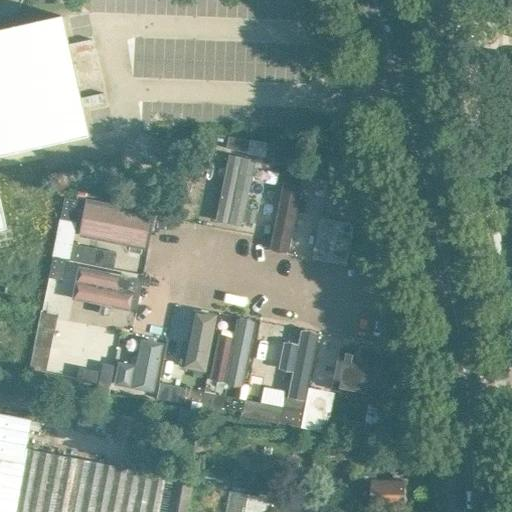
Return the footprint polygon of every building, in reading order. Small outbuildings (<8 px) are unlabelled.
[(0,154),(87,136),(88,136),(88,135),(89,134),(89,133),(88,134),(83,111),(67,41),(62,18),(63,18),(63,17),(61,17),(61,15),(60,16),(0,29),(0,154)] [(249,140),(228,137),(226,148),(247,152),(249,140)] [(305,163),(286,160),(285,160),(283,171),(303,175),(305,163)] [(331,168),(305,163),(303,175),(316,178),(328,180),(331,168)] [(238,176),(239,168),(226,165),(215,223),(241,229),(251,178),(238,176)] [(206,167),(196,220),(211,223),(221,170),(206,167)] [(0,177),(0,230),(13,227),(0,177)] [(299,189),(283,186),(270,251),(286,254),(299,189)] [(64,197),(61,215),(73,218),(76,200),(75,200),(64,197)] [(148,215),(86,205),(81,237),(128,245),(131,231),(145,234),(148,215)] [(73,218),(61,215),(60,218),(52,256),(65,259),(64,260),(68,261),(68,260),(72,243),(76,220),(72,219),(73,218)] [(313,258),(345,264),(353,225),(321,219),(313,258)] [(72,243),(68,260),(92,265),(95,248),(72,243)] [(65,259),(52,256),(48,275),(61,278),(64,260),(65,259)] [(80,270),(74,300),(128,311),(131,296),(118,293),(121,278),(80,270)] [(48,275),(40,315),(41,315),(57,318),(60,305),(56,304),(61,278),(48,275)] [(183,371),(203,375),(214,317),(202,315),(194,313),(183,371)] [(254,323),(238,320),(226,386),(242,389),(254,323)] [(304,399),(316,336),(302,333),(299,346),(285,344),(280,369),(294,372),(289,396),(304,399)] [(152,394),(161,346),(140,342),(136,367),(119,364),(115,388),(152,394)] [(80,349),(52,343),(46,373),(74,378),(80,349)] [(98,382),(111,384),(114,365),(102,362),(98,382)] [(385,373),(338,363),(332,389),(380,399),(385,373)] [(76,377),(96,381),(99,369),(79,365),(76,377)] [(156,394),(180,399),(183,387),(159,382),(156,394)] [(304,411),(301,423),(300,427),(325,432),(326,428),(328,416),(329,416),(334,391),(309,386),(306,400),(304,411)] [(183,387),(180,399),(200,402),(202,403),(204,391),(183,387)] [(221,412),(222,407),(224,395),(204,391),(202,403),(200,402),(199,408),(221,412)] [(244,399),(224,395),(222,407),(242,411),(244,399)] [(282,407),(284,407),(304,411),(306,400),(284,396),(282,407)] [(281,424),(282,419),(284,407),(282,407),(244,399),(242,411),(241,416),(281,424)] [(304,411),(284,407),(282,419),(301,423),(304,411)] [(137,444),(142,418),(99,409),(95,432),(117,436),(116,440),(137,444)] [(328,416),(326,428),(347,432),(347,427),(349,420),(329,416),(328,416)] [(349,420),(347,427),(376,433),(377,424),(349,418),(349,420)] [(376,445),(375,445),(365,445),(345,445),(344,459),(375,460),(376,445)] [(188,511),(192,482),(165,479),(166,475),(27,448),(25,456),(0,451),(0,511),(188,511)] [(405,481),(375,480),(375,472),(360,472),(359,506),(404,507),(405,481)]
